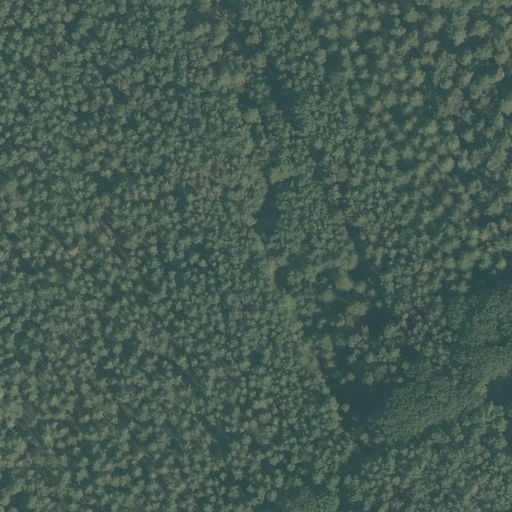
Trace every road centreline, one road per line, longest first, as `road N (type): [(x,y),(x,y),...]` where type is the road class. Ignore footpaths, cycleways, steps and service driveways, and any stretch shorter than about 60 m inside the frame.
road 1 (track): [(300,0),(492,395)]
road 2 (track): [(265,511),(492,395)]
